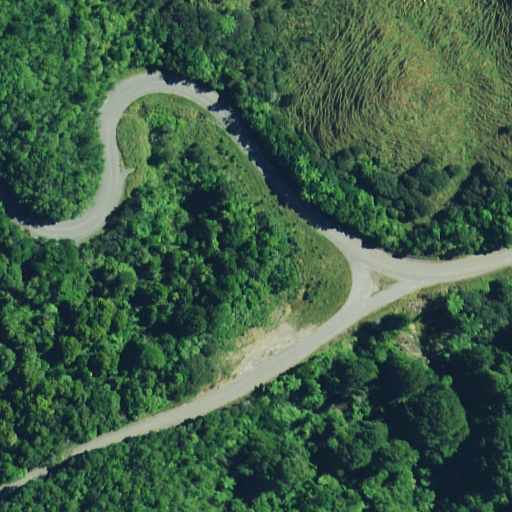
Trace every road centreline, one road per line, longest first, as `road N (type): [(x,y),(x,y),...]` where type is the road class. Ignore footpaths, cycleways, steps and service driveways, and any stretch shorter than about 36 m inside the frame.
road 1 (unclassified): [(370,295),(195,79),(137,86),(120,116),(124,192),(90,233),(26,222),(0,201)]
road 2 (unclassified): [(0,493),(293,377),(370,295)]
road 3 (unclassified): [(370,295),(511,288)]
